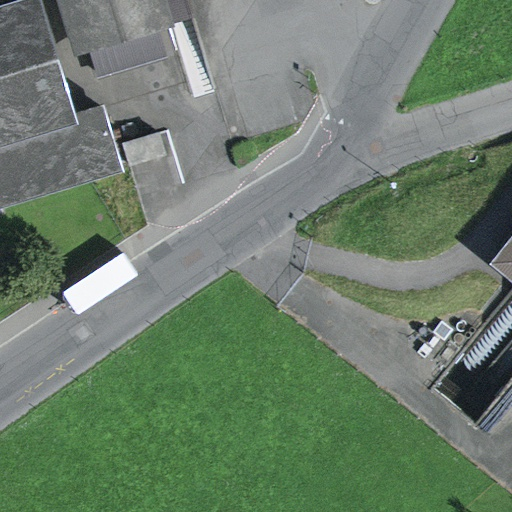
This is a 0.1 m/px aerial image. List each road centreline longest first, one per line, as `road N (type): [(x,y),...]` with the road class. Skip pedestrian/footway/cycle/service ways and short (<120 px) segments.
road 1 (residential): [(0,390),(351,153)]
road 2 (residential): [(424,0),(367,86),(351,153)]
road 3 (residential): [(351,153),(511,108)]
road 4 (unknown): [(397,40),(325,47),(292,30),(270,0)]
